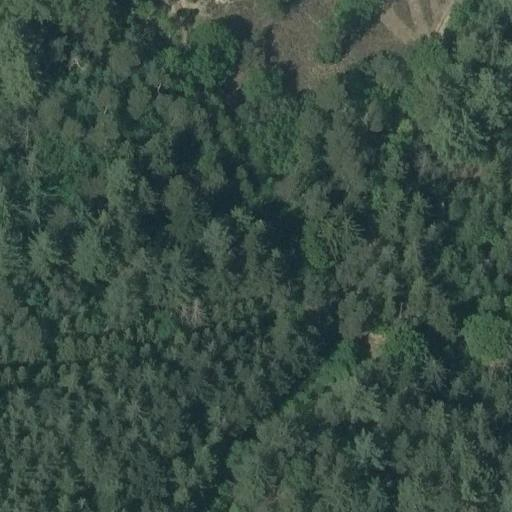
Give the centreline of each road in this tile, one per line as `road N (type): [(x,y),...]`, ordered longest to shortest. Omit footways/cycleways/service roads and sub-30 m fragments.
road 1 (track): [(0,394),(334,331),(367,158),(470,0)]
road 2 (track): [(364,377),(246,216),(212,124),(104,0)]
road 3 (track): [(364,377),(485,337),(511,319)]
road 4 (track): [(396,511),(385,414),(364,377)]
